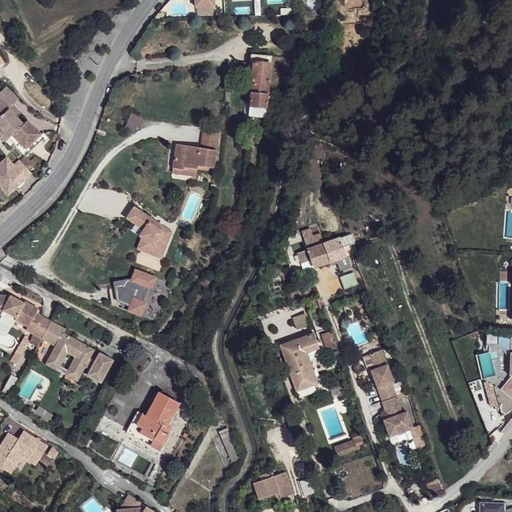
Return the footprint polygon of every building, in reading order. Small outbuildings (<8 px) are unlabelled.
[(254,54),(250,107),(266,108),(271,56),(254,54)] [(5,83),(0,88),(0,94),(10,104),(13,102),(18,96),(5,83)] [(0,125),(9,135),(12,132),(15,129),(24,121),(15,113),(9,106),(10,104),(0,94),(0,125)] [(20,108),(13,102),(10,104),(9,106),(15,113),(20,108)] [(266,108),(250,107),(249,116),(266,117),(266,108)] [(133,113),(126,126),(133,130),(141,117),(133,113)] [(24,121),(15,129),(12,132),(26,147),(37,136),(41,132),(32,123),(27,118),(24,121)] [(9,135),(0,125),(0,132),(6,139),(9,136),(9,135)] [(220,133),(204,131),(201,147),(182,145),(181,152),(176,151),(174,168),(185,169),(185,168),(198,169),(199,166),(214,169),(220,133)] [(9,135),(9,136),(17,143),(16,144),(25,154),(40,139),(37,136),(26,147),(12,132),(9,135)] [(0,186),(5,192),(15,184),(11,178),(16,173),(21,179),(30,171),(19,158),(13,162),(6,154),(0,159),(0,186)] [(173,173),(197,176),(198,169),(185,168),(185,169),(174,168),(173,173)] [(11,178),(15,184),(21,179),(16,173),(11,178)] [(172,231),(134,207),(126,218),(143,229),(139,237),(141,238),(146,242),(143,250),(161,257),(172,231)] [(340,238),(343,247),(348,245),(354,243),(351,234),(340,238)] [(143,250),(146,242),(141,238),(137,248),(143,250)] [(340,238),(324,243),(330,261),(334,260),(346,256),(343,247),(340,238)] [(314,267),(322,265),(329,262),(330,261),(324,243),(314,247),(308,249),(297,252),(301,264),(311,259),(314,267)] [(343,247),(346,256),(351,254),(348,245),(343,247)] [(349,267),(346,256),(334,260),(338,272),(349,267)] [(311,259),(301,264),(303,270),(314,267),(311,259)] [(161,279),(141,269),(137,278),(128,278),(128,282),(118,282),(119,298),(132,304),(129,309),(141,315),(148,303),(145,302),(152,288),(155,289),(161,279)] [(352,273),(339,278),(343,291),(357,286),(352,273)] [(26,325),(25,328),(41,336),(49,321),(33,312),(36,307),(22,300),(21,302),(16,299),(15,301),(11,298),(12,297),(7,294),(4,298),(0,295),(0,310),(1,309),(15,317),(14,319),(26,325)] [(0,310),(0,314),(13,322),(14,319),(15,317),(1,309),(0,310)] [(306,312),(291,316),(296,331),(311,326),(306,312)] [(62,328),(49,321),(41,336),(50,341),(45,352),(57,359),(63,349),(72,354),(65,367),(77,374),(82,364),(86,366),(84,372),(97,378),(103,367),(92,361),(93,358),(87,354),(91,347),(82,342),(79,346),(69,340),(71,336),(61,331),(62,328)] [(328,348),(337,345),(332,330),(323,333),(328,348)] [(297,391),(318,384),(307,352),(320,349),(314,333),(280,345),(297,391)] [(28,340),(25,334),(20,344),(25,346),(28,340)] [(71,336),(69,340),(79,346),(82,342),(71,336)] [(20,344),(15,352),(20,355),(25,346),(20,344)] [(374,373),(389,368),(382,348),(371,352),(375,364),(377,369),(373,370),(374,373)] [(93,358),(92,361),(103,367),(108,356),(97,351),(94,357),(93,358)] [(41,360),(54,366),(57,359),(45,352),(41,360)] [(511,366),(497,384),(511,396),(511,366)] [(62,371),(75,378),(77,374),(65,367),(62,371)] [(393,380),(389,368),(374,373),(383,398),(395,394),(390,381),(393,380)] [(408,395),(406,390),(395,394),(396,399),(408,395)] [(178,403),(157,392),(145,416),(141,414),(135,426),(142,429),(139,434),(152,441),(153,439),(163,444),(168,434),(163,432),(178,403)] [(395,394),(383,398),(387,410),(392,409),(394,415),(389,417),(384,418),(390,435),(410,428),(413,427),(407,411),(403,412),(400,404),(399,404),(396,399),(395,394)] [(136,437),(139,434),(142,429),(135,426),(141,414),(136,411),(125,431),(132,435),(136,437)] [(419,425),(413,427),(410,428),(418,450),(427,447),(419,425)] [(18,437),(15,435),(12,439),(6,435),(0,444),(0,465),(10,472),(21,455),(27,459),(30,454),(38,459),(47,446),(23,430),(18,437)] [(9,431),(6,435),(12,439),(15,435),(9,431)] [(139,434),(136,437),(160,450),(163,444),(153,439),(152,441),(139,434)] [(229,435),(221,439),(230,461),(239,457),(233,444),(229,435)] [(353,440),(356,449),(365,446),(361,436),(353,438),(353,440)] [(334,446),(337,456),(356,449),(353,440),(334,446)] [(30,454),(27,459),(35,464),(38,459),(30,454)] [(271,471),(259,475),(260,477),(260,480),(273,475),(271,471)] [(285,471),(273,475),(279,493),(278,493),(280,498),(293,493),(285,471)] [(279,493),(273,475),(260,480),(258,481),(254,482),(255,488),(257,493),(259,499),(275,494),(278,493),(279,493)] [(437,478),(425,483),(430,496),(443,492),(437,478)] [(148,484),(145,489),(152,494),(155,489),(148,484)] [(143,504),(130,495),(121,510),(118,510),(118,511),(155,511),(148,507),(145,511),(140,508),(143,504)] [(314,495),(308,496),(311,503),(317,502),(314,495)] [(511,505),(504,509),(504,502),(481,501),(480,511),(503,511),(511,509),(511,505)]
